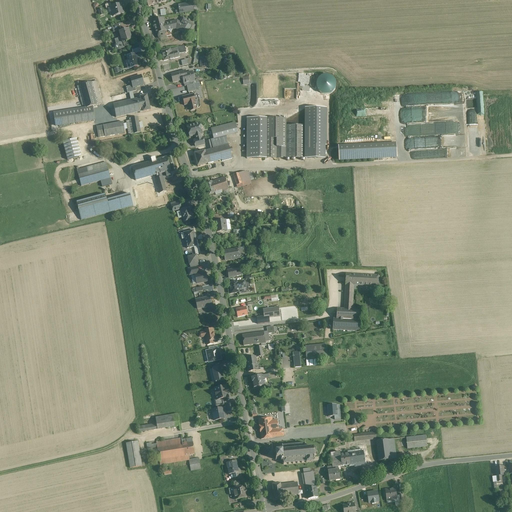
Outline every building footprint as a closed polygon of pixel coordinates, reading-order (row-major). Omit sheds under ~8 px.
[(193,3),(178,5),(179,13),(194,11),(193,3)] [(120,4),(111,7),(112,7),(111,7),(113,17),(123,14),(120,4)] [(175,6),(166,8),(167,16),(176,14),(175,6)] [(163,18),(152,21),(155,34),(157,34),(159,39),(165,37),(164,32),(166,32),(166,31),(168,31),(171,32),(172,30),(174,29),(176,29),(178,31),(179,29),(181,30),(184,26),(186,27),(189,23),(186,21),(186,20),(183,18),(180,23),(177,21),(164,24),(163,18)] [(186,27),(184,26),(181,30),(189,35),(195,26),(189,23),(186,27)] [(131,40),(128,29),(119,32),(121,38),(123,43),(126,42),(131,40)] [(121,38),(116,40),(119,49),(128,47),(126,42),(123,43),(121,38)] [(176,52),(171,53),(170,50),(170,49),(161,51),(164,61),(178,58),(177,54),(176,52)] [(134,55),(127,57),(128,61),(126,61),(128,69),(140,66),(138,61),(139,61),(138,59),(137,57),(135,58),(134,55)] [(194,57),(179,61),(180,66),(188,65),(188,66),(193,65),(194,57)] [(185,71),(170,74),(173,83),(183,80),(187,79),(186,74),(185,71)] [(194,74),(192,73),(192,72),(186,74),(187,79),(183,80),(183,82),(183,84),(184,84),(189,82),(194,81),(194,80),(195,78),(194,74)] [(137,76),(130,79),(132,86),(133,88),(135,87),(143,85),(141,76),(137,77),(137,76)] [(96,82),(91,83),(96,100),(101,99),(96,82)] [(91,83),(79,86),(84,106),(85,108),(92,107),(97,105),(96,100),(91,83)] [(190,85),(186,86),(188,93),(195,91),(194,84),(190,85)] [(193,94),(182,97),(184,106),(188,105),(190,111),(199,108),(200,107),(197,94),(193,95),(193,94)] [(147,96),(140,97),(140,98),(143,112),(150,110),(147,96)] [(131,100),(113,104),(116,117),(139,112),(140,113),(143,112),(140,98),(134,99),(131,100)] [(85,108),(54,113),(56,126),(94,120),(92,107),(85,108)] [(306,126),(306,159),(325,159),(325,108),(306,108),(306,126)] [(137,117),(129,119),(129,121),(126,121),(128,135),(140,133),(139,128),(139,123),(137,117)] [(246,159),(265,159),(265,119),(246,119),(246,159)] [(286,119),(265,119),(265,159),(286,158),(286,126),(286,119)] [(123,122),(103,126),(104,134),(105,136),(125,133),(123,124),(123,122)] [(199,124),(187,127),(190,137),(195,136),(196,140),(201,139),(200,134),(202,134),(199,124)] [(234,125),(209,129),(210,136),(235,133),(234,125)] [(103,126),(96,127),(98,135),(104,134),(103,126)] [(306,126),(286,126),(286,158),(306,159),(306,126)] [(76,139),(63,143),(67,160),(81,157),(76,139)] [(196,140),(194,141),(195,147),(204,145),(202,139),(201,139),(196,140)] [(339,146),(340,161),(396,158),(395,142),(339,146)] [(209,150),(204,151),(208,164),(221,160),(222,161),(232,159),(228,145),(212,149),(209,150)] [(204,151),(194,154),(197,166),(208,164),(204,151)] [(166,157),(155,160),(159,174),(161,173),(170,171),(166,157)] [(155,160),(132,167),(136,181),(156,175),(159,174),(155,160)] [(106,162),(77,170),(81,186),(110,178),(106,162)] [(163,178),(161,173),(159,174),(156,175),(159,186),(161,193),(166,192),(163,178)] [(240,173),(233,176),(235,182),(243,180),(242,178),(240,173)] [(224,178),(212,182),(215,192),(218,191),(218,192),(227,189),(224,178)] [(212,182),(204,185),(207,195),(215,192),(212,182)] [(159,186),(152,188),(154,195),(161,193),(159,186)] [(152,188),(143,191),(145,198),(154,195),(152,188)] [(154,195),(145,198),(148,209),(169,203),(166,192),(161,193),(154,195)] [(130,194),(107,201),(105,195),(76,203),(81,220),(133,206),(130,194)] [(180,203),(171,205),(173,211),(181,209),(180,203)] [(190,208),(181,210),(182,214),(181,216),(182,218),(183,219),(184,221),(185,221),(189,220),(189,219),(192,218),(193,217),(192,215),(191,214),(190,211),(190,210),(190,208)] [(225,220),(215,221),(216,232),(226,231),(225,220)] [(193,231),(183,233),(187,249),(197,246),(196,243),(195,235),(194,235),(193,231)] [(237,249),(223,251),(225,261),(239,258),(237,249)] [(196,256),(188,258),(190,265),(198,263),(196,256)] [(235,269),(227,270),(228,278),(236,277),(236,276),(236,271),(235,269)] [(205,273),(195,275),(197,284),(207,281),(205,273)] [(378,276),(346,274),(345,285),(353,285),(378,287),(378,276)] [(237,283),(229,284),(231,294),(238,292),(238,289),(237,283)] [(353,285),(345,285),(343,310),(351,310),(353,285)] [(209,297),(195,300),(197,309),(211,306),(209,297)] [(246,307),(235,309),(237,317),(248,315),(246,307)] [(273,309),(263,310),(264,319),(268,319),(268,318),(274,317),(273,309)] [(343,310),(336,309),(335,321),(332,321),(332,330),(356,331),(356,330),(359,330),(360,311),(351,310),(343,310)] [(213,329),(204,331),(204,332),(200,333),(199,335),(199,337),(201,338),(205,337),(207,345),(212,344),(212,340),(215,340),(213,329)] [(267,332),(242,335),(244,346),(255,344),(254,337),(264,336),(265,341),(269,340),(268,334),(267,334),(267,332)] [(264,336),(254,337),(255,344),(265,343),(265,341),(264,336)] [(326,344),(305,346),(306,360),(317,359),(327,358),(326,344)] [(209,351),(206,351),(208,363),(221,360),(218,349),(217,349),(209,351)] [(255,357),(246,359),(248,372),(257,370),(255,357)] [(213,369),(212,369),(215,382),(215,383),(216,383),(216,382),(224,381),(224,380),(223,380),(221,367),(219,367),(213,369)] [(261,376),(251,378),(252,382),(253,388),(264,386),(263,382),(262,383),(261,379),(268,378),(268,375),(261,376)] [(226,386),(214,389),(216,400),(228,397),(227,394),(228,394),(228,393),(227,390),(226,390),(226,386)] [(328,416),(337,415),(336,405),(327,405),(328,416)] [(222,409),(212,410),(212,415),(212,416),(212,419),(213,420),(213,421),(224,419),(222,409)] [(178,414),(155,418),(156,424),(157,430),(179,426),(178,414)] [(269,418),(258,419),(260,440),(272,438),(272,437),(271,431),(269,421),(269,418)] [(277,420),(269,421),(271,431),(278,430),(278,429),(277,420)] [(278,430),(271,431),(272,437),(283,436),(282,429),(278,429),(278,430)] [(375,433),(356,435),(357,441),(376,439),(375,433)] [(426,435),(406,438),(407,449),(427,447),(426,435)] [(180,439),(156,442),(157,444),(157,448),(158,455),(159,460),(185,456),(183,445),(181,445),(180,439)] [(193,439),(182,440),(182,439),(180,439),(181,445),(183,445),(185,456),(188,456),(195,455),(193,439)] [(388,439),(376,441),(379,461),(391,459),(388,439)] [(142,467),(138,441),(126,444),(130,469),(142,467)] [(300,444),(296,445),(296,444),(295,444),(295,445),(292,445),(292,444),(291,444),(291,445),(287,446),(287,445),(286,445),(287,446),(282,446),(282,445),(282,446),(281,446),(280,446),(281,447),(282,447),(282,451),(281,451),(281,452),(276,452),(275,451),(274,452),(275,453),(276,458),(275,460),(276,459),(280,459),(280,461),(283,461),(283,463),(282,463),(282,464),(283,464),(283,465),(284,465),(284,464),(288,463),(288,464),(289,464),(289,463),(293,463),(293,464),(293,463),(297,463),(297,464),(298,463),(298,462),(301,462),(301,463),(302,463),(302,462),(306,462),(306,463),(307,463),(307,462),(313,462),(312,457),(313,456),(314,457),(314,456),(316,454),(317,454),(316,453),(316,450),(317,450),(316,449),(315,450),(313,448),(313,447),(312,448),(309,448),(309,447),(308,447),(308,448),(305,448),(305,445),(306,445),(306,444),(305,444),(305,443),(304,443),(304,444),(300,444),(300,443),(300,444)] [(363,451),(344,454),(346,465),(356,464),(356,466),(365,465),(363,451)] [(340,452),(330,453),(332,467),(338,466),(346,465),(344,454),(340,454),(340,452)] [(185,456),(159,460),(160,465),(189,460),(188,456),(185,456)] [(199,458),(189,460),(190,471),(201,469),(199,458)] [(236,462),(227,463),(229,475),(230,475),(238,473),(236,462)] [(504,466),(496,467),(497,476),(502,476),(505,475),(504,466)] [(332,472),(327,472),(328,482),(336,481),(336,479),(340,479),(339,471),(332,472)] [(303,474),(308,499),(317,497),(316,487),(314,488),(311,472),(310,473),(303,474)] [(280,483),(272,484),(273,498),(282,497),(281,496),(280,485),(280,483)] [(297,483),(280,485),(281,496),(298,494),(297,483)] [(245,486),(233,489),(228,490),(230,495),(234,494),(235,501),(247,498),(245,486)] [(395,490),(385,491),(386,500),(394,499),(394,500),(396,500),(395,490)]
